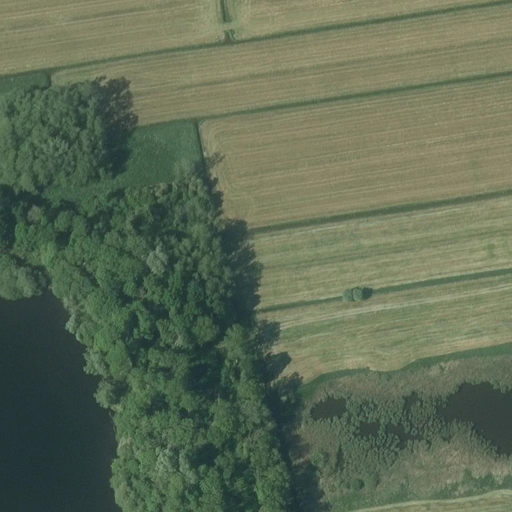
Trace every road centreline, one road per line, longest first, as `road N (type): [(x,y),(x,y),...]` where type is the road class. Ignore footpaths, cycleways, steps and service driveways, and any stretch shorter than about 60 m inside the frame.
road 1 (track): [(247,511),(219,421),(220,354),(234,332),(289,310),(330,311),(511,279)]
road 2 (track): [(220,354),(124,265),(14,220),(14,197)]
